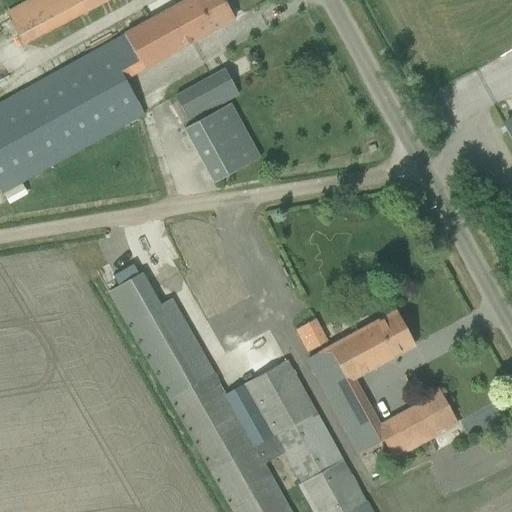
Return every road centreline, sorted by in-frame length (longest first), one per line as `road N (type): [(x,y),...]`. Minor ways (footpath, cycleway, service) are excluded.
road 1 (track): [(0,243),(419,177)]
road 2 (unclassified): [(511,343),(321,0)]
